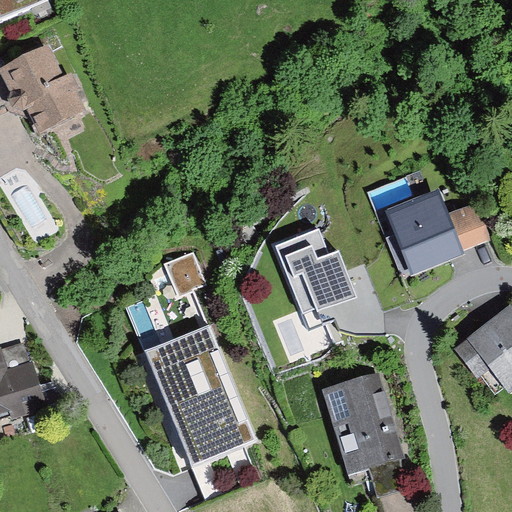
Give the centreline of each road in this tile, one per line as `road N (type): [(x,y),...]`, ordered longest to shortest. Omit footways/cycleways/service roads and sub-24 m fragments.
road 1 (residential): [(0,250),(161,511)]
road 2 (residential): [(451,511),(416,330),(464,290),(511,279)]
